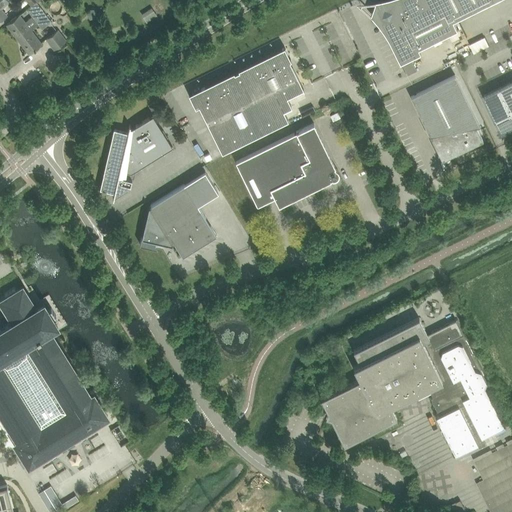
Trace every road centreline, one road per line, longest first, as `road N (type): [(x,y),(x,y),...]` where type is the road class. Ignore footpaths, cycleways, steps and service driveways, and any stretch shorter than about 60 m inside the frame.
road 1 (unclassified): [(151,321),(413,212)]
road 2 (tertiary): [(255,0),(98,98),(40,147)]
road 3 (unclassified): [(151,321),(40,147)]
road 4 (unclassified): [(358,511),(271,470),(206,409)]
road 5 (unclassified): [(413,212),(346,75)]
road 6 (unclassified): [(107,511),(206,409)]
road 7 (unknown): [(511,162),(472,77),(511,53)]
